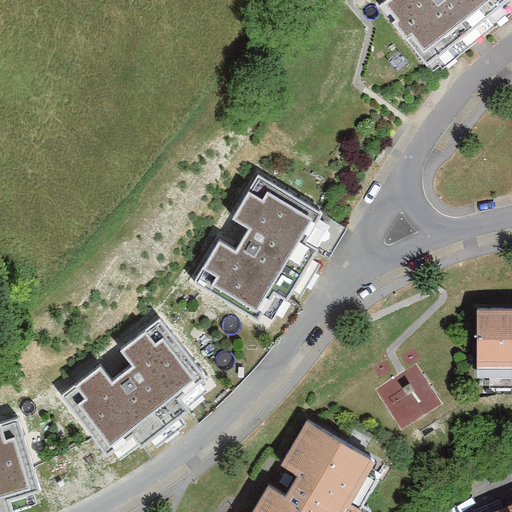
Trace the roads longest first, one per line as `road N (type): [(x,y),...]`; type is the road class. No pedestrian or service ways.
road 1 (residential): [(87,511),(178,461),(252,392),(337,287)]
road 2 (residential): [(511,50),(479,68),(412,162)]
road 3 (residential): [(412,162),(337,287)]
road 4 (residential): [(337,287),(408,248),(454,236)]
